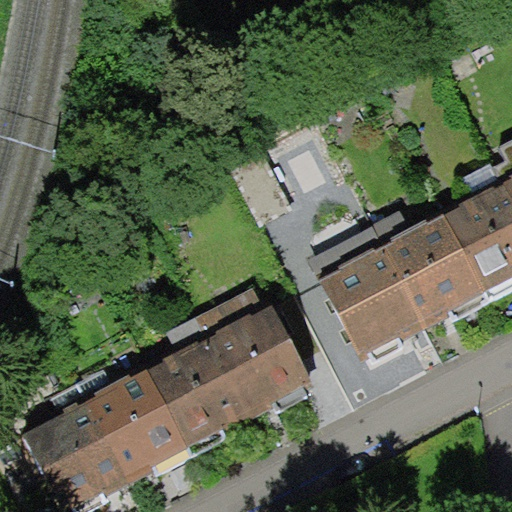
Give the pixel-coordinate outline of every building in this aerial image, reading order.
[(260,153),(229,170),(259,226),(290,210),(260,153)] [(511,159),(493,169),(511,205),(511,159)] [(511,205),(493,169),(466,183),(476,201),(443,218),(487,304),(505,295),(511,290),(511,205)] [(409,235),(400,217),(373,231),(422,324),(431,319),(437,331),(449,324),(487,304),(443,218),(409,235)] [(418,340),(412,329),(422,324),(373,231),(365,236),(374,254),(321,282),(360,356),(366,353),(372,364),(381,359),(418,340)] [(197,324),(245,416),(255,411),(260,422),(270,417),(306,398),(301,387),(307,384),(268,309),(233,327),(224,310),(197,324)] [(197,324),(170,337),(179,355),(146,372),(191,458),(205,450),(241,432),(236,421),(245,416),(197,324)] [(77,386),(125,478),(134,474),(139,485),(151,479),(191,458),(146,372),(113,389),(104,372),(77,386)] [(87,511),(121,494),(116,483),(125,478),(77,386),(50,400),(60,417),(25,436),(64,511),(70,507),(72,511),(87,511)]
